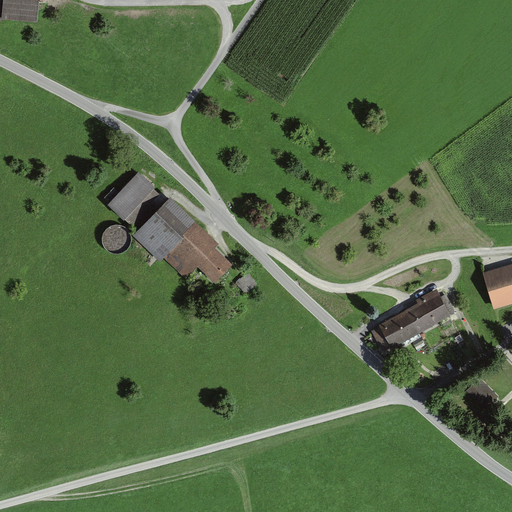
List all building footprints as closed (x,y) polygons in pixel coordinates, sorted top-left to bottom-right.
[(45,0),(0,0),(0,18),(45,21),(45,0)] [(142,174),(114,206),(138,227),(166,195),(142,174)] [(240,266),(168,203),(141,233),(191,276),(203,263),(225,282),(240,266)] [(511,270),(491,277),(501,311),(511,307),(511,270)] [(446,295),(379,332),(391,355),(459,318),(446,295)] [(483,380),(472,391),(490,410),(502,398),(483,380)]
